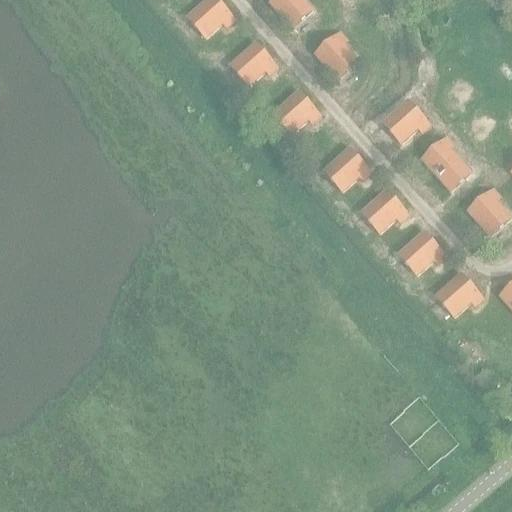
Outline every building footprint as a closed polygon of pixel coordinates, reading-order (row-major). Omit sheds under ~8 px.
[(209,0),(187,20),(205,41),(231,19),(214,0),(209,0)] [(276,0),(270,6),(292,31),(313,12),(301,0),(276,0)] [(315,57),(337,82),(358,64),(336,39),(315,57)] [(230,68),(248,89),(273,67),(255,46),(230,68)] [(273,116),(291,137),(316,115),(298,94),(273,116)] [(382,126),(401,146),(426,124),(407,103),(382,126)] [(422,162),(450,194),(471,175),(443,144),(422,162)] [(324,173),(342,194),(367,172),(349,151),(324,173)] [(361,215),(379,236),(404,214),(386,193),(361,215)] [(468,214),(490,239),(511,220),(489,195),(468,214)] [(398,257),(417,278),(442,256),(423,235),(398,257)] [(435,299),(454,320),(479,298),(460,277),(435,299)] [(511,288),(500,299),(511,312),(511,288)]
